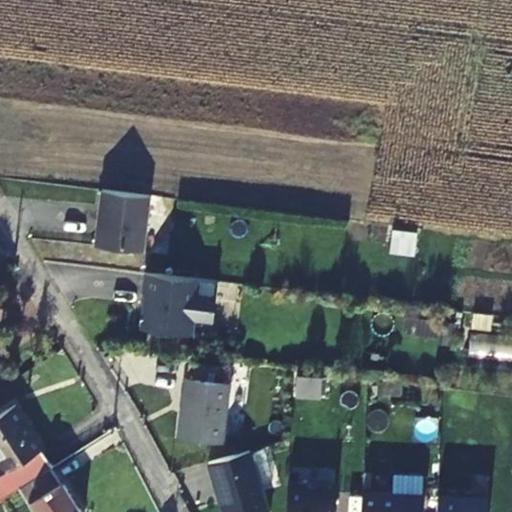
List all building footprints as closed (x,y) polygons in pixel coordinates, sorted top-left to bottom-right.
[(149,205),(102,200),(98,229),(101,229),(99,239),(97,239),(95,256),(142,261),(149,205)] [(196,288),(144,282),(142,302),(147,302),(145,317),(140,316),(137,338),(190,344),(192,329),(212,331),(214,308),(194,306),(196,288)] [(194,306),(214,308),(216,290),(196,288),(194,306)] [(236,359),(191,354),(187,390),(191,390),(188,412),(184,411),(182,433),(226,438),(236,359)] [(0,498),(18,487),(49,467),(10,406),(0,412),(0,498)] [(269,511),(251,448),(210,460),(224,511),(269,511)] [(18,487),(34,511),(78,511),(49,467),(18,487)] [(309,482),(291,482),(289,511),(336,511),(338,487),(309,485),(309,482)] [(30,511),(19,490),(0,500),(0,511),(30,511)] [(424,511),(425,496),(365,493),(364,511),(424,511)] [(488,511),(489,505),(439,503),(438,511),(488,511)]
